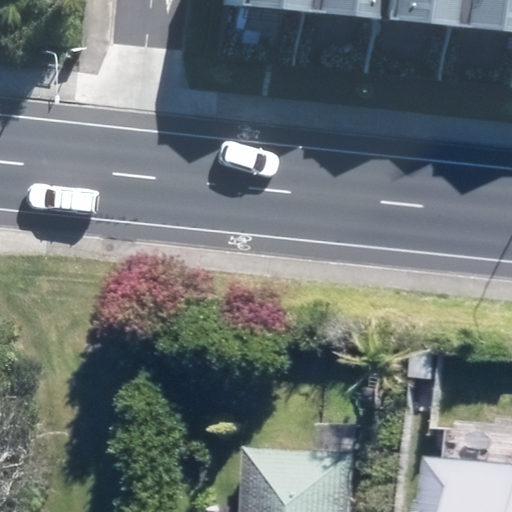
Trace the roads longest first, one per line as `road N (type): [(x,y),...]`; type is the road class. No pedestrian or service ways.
road 1 (secondary): [(112,190),(511,228)]
road 2 (residential): [(112,190),(140,93),(137,0)]
